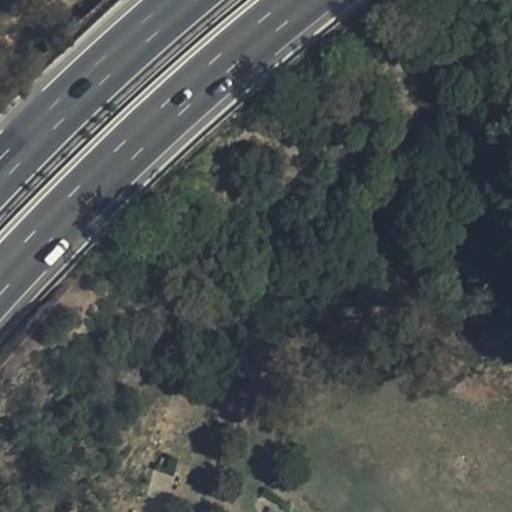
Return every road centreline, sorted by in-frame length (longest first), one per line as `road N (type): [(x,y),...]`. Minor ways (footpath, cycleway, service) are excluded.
road 1 (motorway): [(0,279),(123,152),(301,0)]
road 2 (motorway): [(181,0),(0,167)]
